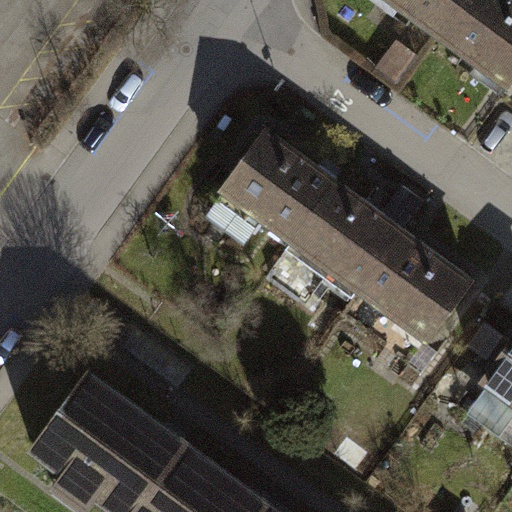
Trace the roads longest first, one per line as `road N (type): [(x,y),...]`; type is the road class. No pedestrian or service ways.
road 1 (residential): [(0,316),(224,9)]
road 2 (residential): [(224,9),(511,218)]
